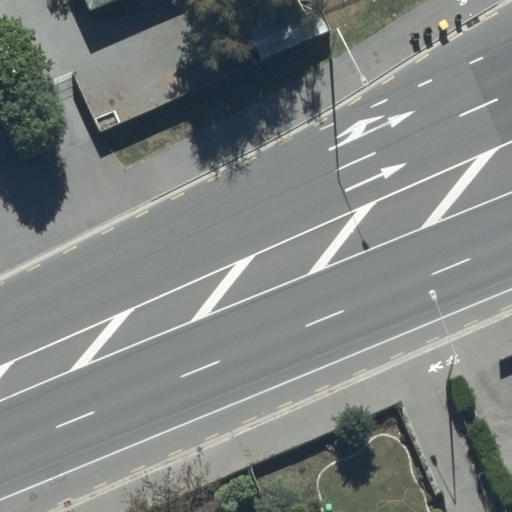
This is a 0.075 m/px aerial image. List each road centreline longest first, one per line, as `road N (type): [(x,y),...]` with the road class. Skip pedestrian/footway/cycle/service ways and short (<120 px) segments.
road 1 (trunk): [(0,326),(511,77)]
road 2 (trunk): [(511,245),(0,467)]
